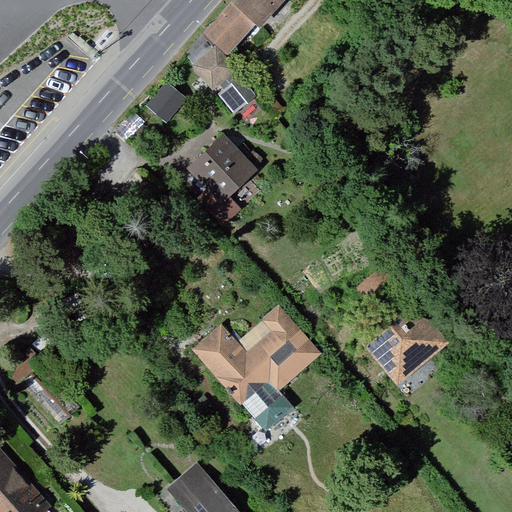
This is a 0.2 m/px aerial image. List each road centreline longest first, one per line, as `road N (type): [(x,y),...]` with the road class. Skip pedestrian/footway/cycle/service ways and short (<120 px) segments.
road 1 (primary): [(0,215),(195,0)]
road 2 (unknown): [(0,261),(114,309),(179,350)]
